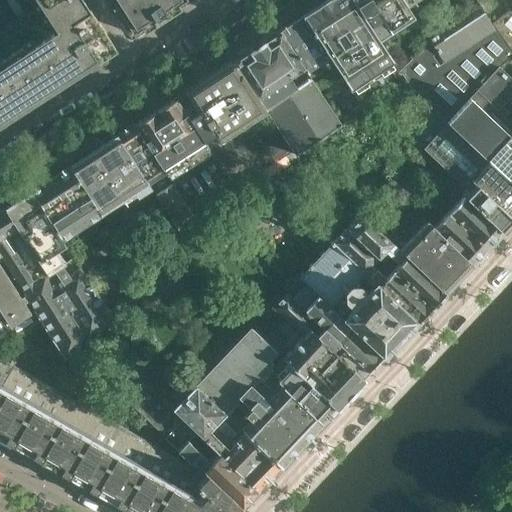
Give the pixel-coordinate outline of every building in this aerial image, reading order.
[(0,0),(0,126),(33,105),(69,82),(68,80),(78,74),(79,76),(90,69),(88,67),(94,63),(95,65),(116,51),(90,10),(89,11),(82,0),(0,0)] [(186,0),(110,0),(116,9),(113,11),(122,24),(125,22),(133,34),(142,29),(145,33),(181,10),(178,5),(186,0)] [(393,61),(375,34),(353,0),(326,0),(319,5),(304,15),(303,15),(302,16),(279,31),(304,68),(327,53),(350,88),(393,61)] [(407,7),(416,0),(353,0),(375,34),(406,14),(400,4),(404,2),(407,7)] [(511,13),(509,8),(491,24),(496,32),(511,54),(509,56),(511,58),(511,56),(511,13)] [(496,32),(491,24),(482,9),(430,42),(444,65),(496,32)] [(340,125),(310,78),(295,88),(288,78),(304,68),(279,31),(274,34),(275,35),(265,41),(264,40),(248,51),(248,52),(238,59),(238,58),(233,61),(234,61),(294,154),(295,155),(312,143),(314,147),(324,140),(322,137),(340,125)] [(511,126),(502,117),(507,112),(501,106),(511,94),(511,80),(500,70),(511,58),(509,56),(511,54),(496,32),(444,65),(430,42),(426,45),(413,58),(400,72),(409,86),(511,182),(511,126)] [(413,58),(426,45),(421,37),(406,47),(413,58)] [(511,56),(511,58),(500,70),(511,80),(511,94),(501,106),(507,112),(502,117),(511,126),(511,56)] [(294,154),(234,61),(228,65),(182,94),(176,98),(236,191),(237,194),(250,185),(249,183),(294,154)] [(511,182),(409,86),(380,106),(387,113),(442,164),(465,186),(471,179),(511,217),(511,182)] [(236,191),(176,98),(133,125),(164,172),(172,184),(194,218),(236,191)] [(366,136),(387,113),(380,106),(353,123),(365,135),(366,136)] [(433,227),(351,150),(365,135),(353,123),(346,128),(336,136),(301,157),(360,213),(347,228),(377,256),(384,249),(399,263),(392,270),(430,305),(443,291),(470,263),(471,262),(485,248),(447,212),(433,227)] [(164,172),(133,125),(133,126),(130,128),(130,127),(130,128),(130,127),(129,128),(121,133),(120,133),(120,134),(117,136),(147,183),(164,172)] [(150,188),(147,183),(117,136),(69,167),(94,205),(98,212),(119,199),(123,205),(150,188)] [(500,231),(459,192),(465,186),(442,164),(428,178),(456,203),(447,212),(485,248),(500,231)] [(94,205),(69,167),(31,192),(55,229),(94,205)] [(511,218),(511,217),(471,179),(465,186),(459,192),(500,231),(511,218)] [(194,218),(172,184),(155,195),(163,209),(178,231),(194,218)] [(112,317),(78,266),(76,267),(71,258),(64,263),(56,252),(64,247),(56,235),(58,233),(55,229),(31,192),(5,208),(0,211),(0,255),(8,267),(33,307),(42,320),(66,356),(87,342),(83,336),(112,317)] [(181,236),(178,231),(163,209),(157,213),(175,240),(181,236)] [(382,356),(421,315),(430,305),(392,270),(385,277),(371,263),(377,256),(347,228),(271,308),(297,332),(286,344),(273,332),(268,338),(255,326),(253,328),(277,351),(298,370),(335,406),(368,371),(382,356)] [(26,312),(1,272),(8,267),(0,255),(0,346),(42,320),(33,307),(26,312)] [(162,258),(146,275),(171,298),(186,281),(162,258)] [(321,422),(283,386),(267,371),(273,364),(268,360),(277,351),(253,328),(252,327),(196,385),(280,465),(321,422)] [(168,384),(129,346),(118,357),(158,394),(168,384)] [(208,476),(0,357),(0,437),(12,444),(12,445),(13,446),(13,445),(40,460),(39,461),(41,461),(67,476),(68,477),(69,476),(95,491),(95,492),(96,493),(97,492),(123,507),(122,508),(124,509),(124,508),(131,511),(235,511),(241,506),(208,475),(208,476)] [(335,406),(298,370),(283,386),(321,422),(335,406)] [(280,465),(196,385),(173,409),(219,452),(257,489),(280,465)] [(257,489),(219,452),(209,463),(187,442),(179,451),(193,465),(195,462),(208,475),(241,506),(257,489)]
